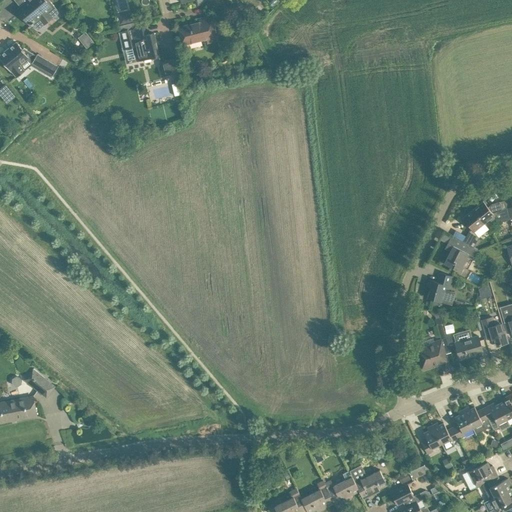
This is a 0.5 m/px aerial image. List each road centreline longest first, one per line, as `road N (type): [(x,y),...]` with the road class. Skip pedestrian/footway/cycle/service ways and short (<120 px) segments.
road 1 (unclassified): [(0,471),(174,442),(332,433),(408,409)]
road 2 (residential): [(511,165),(455,186),(412,270),(393,354),(408,409)]
